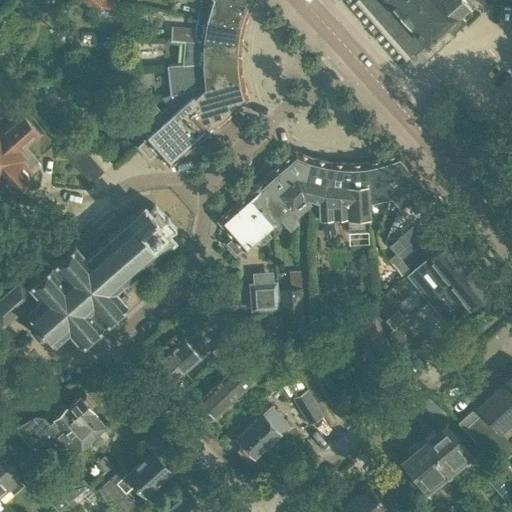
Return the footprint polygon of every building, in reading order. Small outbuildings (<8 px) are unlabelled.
[(114,12),(115,0),(81,0),(90,7),(92,4),(98,9),(114,12)] [(243,27),(244,24),(249,11),(253,0),(202,0),(201,1),(200,1),(196,17),(243,27)] [(452,38),(466,26),(459,19),(471,9),(462,0),(361,0),(412,59),(427,46),(427,47),(446,30),(452,38)] [(241,44),(243,27),(196,17),(194,31),(175,29),(174,40),(185,41),(189,41),(241,45),(241,44)] [(125,45),(125,37),(113,37),(113,45),(125,45)] [(185,41),(183,63),(183,65),(185,64),(188,65),(201,63),(240,61),(241,45),(189,41),(185,41)] [(205,87),(242,79),(240,61),(201,63),(188,65),(185,64),(183,65),(183,63),(167,65),(170,94),(192,87),(205,85),(205,87)] [(193,95),(174,110),(201,137),(217,124),(247,98),(242,79),(205,87),(194,96),(193,95)] [(60,87),(58,94),(66,96),(68,89),(60,87)] [(201,137),(174,110),(170,114),(164,108),(154,117),(160,123),(144,137),(136,144),(149,159),(157,152),(168,165),(198,139),(199,139),(201,137)] [(0,192),(6,187),(13,195),(36,175),(29,167),(38,159),(27,146),(41,133),(21,111),(4,126),(0,121),(0,192)] [(87,152),(77,142),(67,151),(93,180),(113,161),(97,143),(87,152)] [(306,182),(314,158),(296,151),(265,178),(298,213),(310,202),(310,199),(310,187),(301,185),(302,181),(306,182)] [(443,201),(427,183),(400,153),(383,159),(367,163),(367,210),(369,210),(369,217),(370,217),(370,201),(391,196),(400,206),(398,208),(413,225),(421,218),(422,219),(443,201)] [(348,164),(330,162),(314,158),(306,182),(302,181),(301,185),(310,187),(310,199),(318,201),(319,218),(347,216),(348,231),(370,230),(369,217),(369,210),(367,210),(367,163),(365,163),(348,164)] [(298,220),(295,217),(298,213),(265,178),(247,193),(248,194),(275,223),(281,217),(290,228),(298,220)] [(263,244),(272,236),(266,230),(275,223),(248,194),(218,220),(232,236),(224,242),(236,256),(243,249),(244,249),(258,237),(263,244)] [(152,213),(145,205),(134,215),(132,213),(130,215),(132,217),(123,225),(121,222),(119,224),(121,226),(112,234),(110,232),(108,234),(110,236),(101,244),(99,241),(97,243),(99,245),(90,253),(89,252),(91,251),(83,242),(79,246),(75,242),(69,248),(66,245),(56,253),(59,257),(53,262),(53,263),(52,264),(51,264),(45,269),(41,266),(32,274),(35,278),(28,283),(29,284),(26,287),(21,281),(19,280),(0,296),(0,320),(2,322),(3,323),(5,323),(25,306),(27,309),(26,310),(33,318),(30,326),(38,336),(47,334),(55,342),(69,330),(70,332),(69,335),(73,340),(77,339),(81,343),(104,323),(103,323),(104,322),(105,322),(128,302),(124,299),(129,295),(122,286),(120,287),(119,286),(128,278),(130,281),(132,279),(130,277),(139,269),(141,271),(143,269),(141,267),(150,259),(152,262),(154,260),(152,258),(161,250),(163,252),(165,250),(163,248),(174,238),(167,230),(172,226),(157,209),(152,213)] [(453,237),(408,274),(429,299),(475,261),(467,251),(465,253),(453,237)] [(398,239),(389,245),(395,253),(396,252),(396,253),(404,246),(398,239)] [(395,253),(388,259),(395,267),(402,260),(396,253),(396,252),(395,253)] [(402,260),(395,267),(401,274),(409,268),(402,260)] [(475,261),(429,299),(449,324),(469,307),(469,308),(494,288),(481,272),(483,271),(475,261)] [(281,325),(304,323),(300,270),(284,271),(286,288),(279,289),(281,325)] [(276,283),(251,284),(252,310),(278,308),(276,283)] [(204,289),(196,297),(201,302),(210,294),(204,289)] [(397,309),(385,319),(393,328),(398,325),(405,318),(397,309)] [(365,356),(388,347),(374,311),(351,320),(365,356)] [(221,346),(235,332),(228,324),(214,338),(221,346)] [(393,328),(388,332),(389,332),(393,342),(401,335),(404,333),(398,325),(393,328)] [(180,341),(174,335),(155,352),(161,359),(158,362),(175,381),(201,357),(201,356),(210,348),(202,340),(193,348),(184,338),(180,341)] [(285,378),(296,371),(288,359),(277,366),(285,378)] [(246,393),(243,389),(253,379),(238,363),(201,399),(201,400),(196,404),(207,416),(212,411),(216,415),(239,393),(242,396),(246,393)] [(511,374),(458,422),(497,466),(509,456),(493,438),(511,420),(511,374)] [(309,423),(323,414),(308,390),(294,398),(309,423)] [(92,409),(79,394),(67,406),(65,403),(60,403),(53,409),(53,414),(58,419),(52,425),(65,439),(71,434),(70,433),(72,432),(82,443),(105,423),(92,409)] [(256,457),(290,423),(271,404),(237,438),(244,445),(239,451),(248,461),(254,455),(256,457)] [(65,439),(52,425),(43,415),(35,413),(15,424),(35,446),(53,451),(61,444),(68,451),(72,448),(74,450),(82,443),(72,432),(70,433),(71,434),(65,439)] [(451,476),(474,457),(446,424),(423,443),(451,476)] [(429,495),(451,476),(423,443),(401,461),(429,495)] [(146,492),(171,469),(152,448),(128,471),(124,467),(106,483),(100,489),(102,491),(121,511),(129,511),(140,502),(129,490),(137,482),(146,492)] [(14,493),(25,483),(0,454),(0,493),(9,486),(14,493)] [(107,471),(113,465),(104,455),(97,460),(107,471)] [(506,501),(511,495),(511,486),(489,461),(479,471),(506,501)] [(67,504),(68,503),(40,471),(30,479),(58,511),(67,504)] [(100,489),(106,483),(101,476),(81,494),(89,502),(102,491),(100,489)] [(63,495),(69,502),(73,499),(88,485),(82,478),(63,495)] [(186,485),(156,511),(208,511),(204,507),(205,506),(203,503),(204,500),(198,493),(195,494),(186,485)] [(401,505),(385,485),(375,493),(370,486),(344,508),(346,511),(403,511),(410,507),(405,501),(401,505)] [(68,503),(67,504),(71,508),(77,503),(76,503),(73,499),(69,502),(68,503)] [(432,511),(450,511),(443,503),(432,511)]
